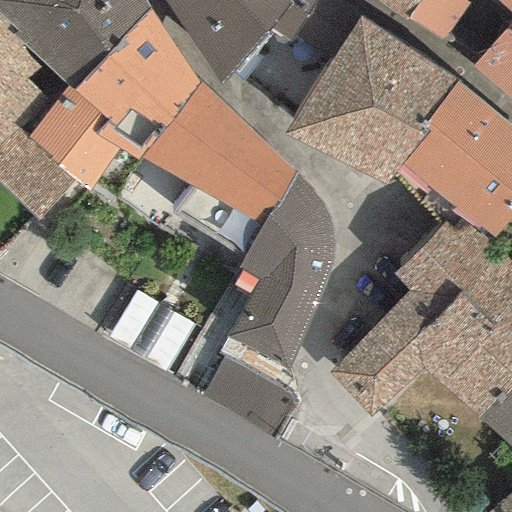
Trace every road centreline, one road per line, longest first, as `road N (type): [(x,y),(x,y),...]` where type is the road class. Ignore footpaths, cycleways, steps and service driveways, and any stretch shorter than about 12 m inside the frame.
road 1 (residential): [(449,511),(319,396),(310,350),(352,241),(339,196),(212,87),(151,0)]
road 2 (tertiary): [(345,511),(0,314)]
road 3 (residential): [(358,0),(511,117)]
